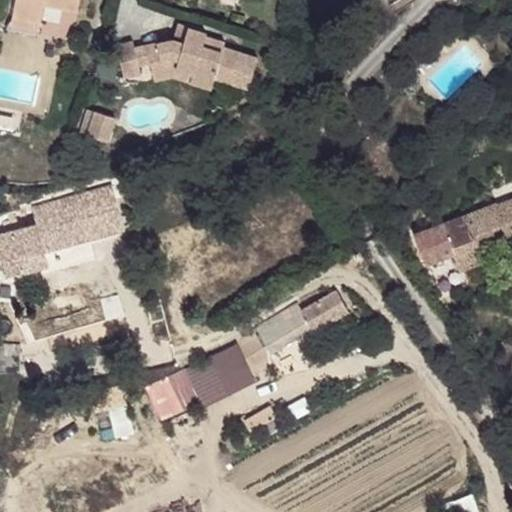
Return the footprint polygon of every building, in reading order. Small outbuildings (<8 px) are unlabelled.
[(15,0),(13,15),(41,20),(44,5),(78,12),(79,0),(15,0)] [(13,15),(7,26),(39,32),(41,20),(13,15)] [(178,24),(174,39),(184,42),(189,27),(178,24)] [(174,39),(147,45),(151,62),(172,57),(178,58),(176,68),(193,73),(191,81),(212,87),(215,77),(249,87),(258,57),(224,47),(225,42),(205,36),(207,32),(189,27),(184,42),(174,39)] [(140,73),(134,47),(133,41),(117,45),(125,76),(140,73)] [(147,45),(134,47),(139,64),(151,62),(147,45)] [(172,57),(151,62),(155,79),(171,75),(191,81),(193,73),(176,68),(178,58),(172,57)] [(88,109),(80,133),(89,135),(96,111),(88,109)] [(96,111),(89,135),(108,141),(115,117),(96,111)] [(496,202),(442,223),(461,270),(484,261),(482,255),(480,249),(507,238),(509,244),(511,243),(511,197),(497,204),(496,202)] [(10,231),(0,233),(0,266),(2,276),(21,272),(49,268),(37,225),(10,232),(10,231)] [(507,238),(480,249),(482,255),(509,244),(507,238)] [(337,290),(302,311),(312,328),(314,330),(348,310),(337,290)] [(312,328),(302,311),(253,339),(263,357),(312,328)] [(184,364),(200,403),(256,380),(240,342),(184,364)]
